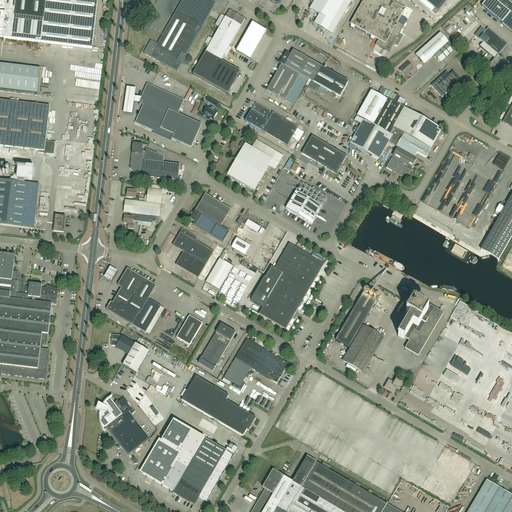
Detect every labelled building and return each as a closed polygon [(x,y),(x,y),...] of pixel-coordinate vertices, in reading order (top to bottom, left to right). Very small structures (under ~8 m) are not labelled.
[(98,1),(88,0),(0,0),(0,37),(11,39),(93,49),(98,1)] [(182,0),(170,22),(197,37),(216,2),(211,0),(182,0)] [(315,0),(310,10),(309,12),(313,15),(314,12),(319,15),(314,24),(326,31),(332,34),(352,0),(315,0)] [(397,23),(405,9),(388,0),(364,0),(351,25),(379,40),(376,45),(389,52),(388,52),(389,52),(403,26),(397,23)] [(448,0),(422,0),(438,13),(448,0)] [(486,0),(481,6),(511,31),(511,3),(507,0),(486,0)] [(221,15),(215,25),(220,27),(206,52),(221,61),(224,56),(227,57),(232,48),(229,47),(245,19),(239,16),(238,15),(238,13),(236,14),(235,13),(229,10),(225,17),(221,15)] [(197,37),(170,22),(157,45),(155,44),(155,43),(151,41),(147,48),(149,49),(146,55),(159,62),(177,72),(197,37)] [(266,31),(253,23),(236,51),(250,59),(266,31)] [(494,59),(497,55),(506,44),(488,29),(479,39),(483,43),(480,47),(483,50),(494,59)] [(440,64),(455,50),(440,33),(415,56),(424,65),(434,56),(440,64)] [(306,79),(308,80),(308,79),(340,98),(349,83),(293,51),(290,56),(286,53),(285,52),(279,63),(278,63),(281,65),(306,79)] [(241,72),(221,61),(206,52),(193,74),(228,94),(241,72)] [(0,63),(0,89),(37,94),(40,69),(0,63)] [(399,70),(405,77),(413,69),(408,63),(399,70)] [(301,93),(308,80),(306,79),(281,65),(274,78),(301,93)] [(441,97),(446,93),(445,93),(460,79),(453,72),(450,75),(446,71),(431,85),(441,97)] [(298,98),(301,93),(274,78),(267,91),(285,101),(289,93),(298,98)] [(140,101),(139,103),(144,105),(135,123),(161,134),(160,137),(162,138),(163,135),(172,139),(172,140),(191,148),(202,125),(178,114),(184,101),(166,92),(166,93),(147,84),(142,96),(140,101)] [(136,87),(127,86),(123,111),(132,113),(134,101),(140,101),(142,96),(135,95),(136,87)] [(393,145),(402,129),(412,113),(408,110),(404,108),(399,106),(400,106),(397,104),(397,105),(387,99),(387,100),(371,91),(354,121),(361,125),(350,144),(379,160),(389,143),(393,145)] [(218,103),(208,97),(206,101),(216,106),(218,103)] [(54,155),(56,142),(46,141),(50,106),(0,100),(0,146),(39,151),(39,153),(54,155)] [(197,101),(192,112),(196,114),(201,103),(197,101)] [(287,147),(298,128),(273,113),(272,114),(270,113),(270,112),(256,103),(252,109),(250,111),(251,112),(245,122),(287,147)] [(511,128),(511,105),(503,123),(511,128)] [(206,110),(204,114),(211,118),(213,120),(217,112),(212,109),(206,106),(204,108),(206,110)] [(440,129),(412,113),(402,129),(433,146),(441,132),(438,130),(440,129)] [(397,148),(402,150),(404,146),(417,153),(426,158),(433,146),(402,129),(393,145),(397,148)] [(336,174),(347,156),(312,136),(302,154),(336,174)] [(238,156),(227,175),(254,191),(269,166),(272,160),(279,164),(283,156),(256,140),(252,148),(246,144),(243,142),(241,143),(239,146),(240,148),(242,149),(238,156),(237,155),(238,156)] [(161,178),(163,163),(164,157),(146,149),(146,152),(142,151),(143,144),(133,143),(132,153),(131,168),(130,168),(134,174),(135,173),(138,173),(138,176),(161,178)] [(404,146),(402,150),(397,148),(386,168),(406,179),(411,171),(403,166),(405,164),(412,168),(416,159),(415,158),(417,153),(404,146)] [(291,157),(285,168),(289,170),(295,160),(291,157)] [(15,162),(14,177),(33,178),(34,161),(23,161),(23,162),(15,162)] [(180,165),(163,163),(161,178),(178,180),(180,165)] [(0,225),(34,230),(39,184),(0,179),(0,225)] [(511,185),(510,189),(511,189),(511,195),(499,219),(511,226),(511,185)] [(125,213),(131,214),(138,215),(159,217),(162,191),(148,189),(147,196),(145,196),(144,203),(139,202),(132,202),(126,201),(126,206),(124,206),(124,208),(125,208),(125,213)] [(126,194),(127,194),(127,197),(133,198),(132,202),(139,202),(140,195),(136,195),(136,191),(132,191),(132,189),(127,189),(126,194)] [(312,225),(322,207),(296,192),(286,209),(312,225)] [(195,222),(193,225),(223,243),(229,232),(221,227),(231,210),(205,194),(195,211),(190,219),(195,222)] [(138,215),(131,214),(130,217),(124,217),(124,224),(129,224),(128,229),(133,229),(134,225),(133,225),(133,221),(137,222),(138,215)] [(64,233),(66,217),(56,216),(54,232),(64,233)] [(499,260),(511,236),(511,226),(499,219),(481,250),(499,260)] [(248,220),(245,225),(258,233),(261,227),(248,220)] [(176,265),(198,278),(214,252),(195,241),(197,238),(182,230),(173,246),(184,252),(176,265)] [(231,247),(244,255),(250,246),(237,238),(231,247)] [(264,278),(250,301),(262,308),(259,314),(286,330),(303,300),(324,264),(289,244),(275,269),(272,268),(265,279),(264,278)] [(0,374),(44,379),(46,377),(49,350),(42,349),(42,345),(47,346),(51,304),(56,305),(58,290),(47,286),(47,288),(41,289),(42,285),(29,283),(29,287),(25,287),(25,283),(22,283),(22,280),(15,272),(13,272),(15,256),(0,253),(0,374)] [(220,259),(206,283),(219,291),(233,266),(220,259)] [(117,270),(110,266),(104,276),(112,280),(117,270)] [(111,302),(106,310),(146,334),(151,325),(161,307),(148,300),(156,286),(131,271),(127,269),(118,286),(122,288),(113,303),(111,302)] [(349,349),(376,301),(363,293),(336,341),(349,349)] [(418,357),(444,314),(430,306),(428,310),(423,307),(424,305),(419,302),(418,304),(413,301),(406,313),(410,315),(398,337),(404,340),(405,338),(409,341),(405,349),(418,357)] [(190,346),(203,324),(189,316),(176,338),(190,346)] [(505,337),(472,322),(468,329),(489,338),(488,339),(501,345),(505,337)] [(212,372),(236,333),(221,324),(198,363),(212,372)] [(343,361),(364,373),(384,339),(363,327),(343,361)] [(136,374),(149,352),(122,336),(122,337),(120,336),(112,335),(111,346),(116,346),(116,348),(129,355),(122,366),(136,374)] [(235,359),(251,368),(263,349),(247,339),(235,359)] [(263,349),(251,368),(277,384),(288,364),(263,349)] [(487,350),(485,354),(487,355),(486,357),(494,361),(497,356),(487,350)] [(251,368),(235,359),(224,378),(240,387),(251,368)] [(173,372),(171,375),(177,380),(179,377),(173,372)] [(476,396),(478,393),(444,373),(440,380),(459,391),(461,387),(476,396)] [(249,431),(256,418),(250,415),(249,415),(226,401),(229,396),(196,377),(182,401),(243,437),(247,430),(249,431)] [(399,389),(403,383),(396,379),(393,383),(389,381),(385,388),(392,392),(393,389),(395,390),(396,388),(399,389)] [(475,416),(478,411),(441,390),(440,390),(436,388),(433,392),(435,393),(433,397),(456,410),(458,406),(475,416)] [(101,405),(99,411),(98,412),(99,411),(100,412),(100,414),(99,417),(100,420),(100,422),(101,425),(102,427),(103,430),(104,432),(105,431),(104,430),(106,428),(128,456),(150,439),(131,415),(135,412),(131,407),(131,408),(128,404),(128,403),(124,397),(118,402),(117,400),(113,403),(109,398),(108,399),(107,400),(106,400),(105,401),(104,403),(103,404),(103,405),(102,406),(101,405)] [(166,406),(159,400),(156,403),(154,401),(152,403),(158,408),(152,414),(157,418),(161,413),(160,411),(161,410),(159,408),(162,404),(165,407),(166,406)] [(395,427),(399,420),(395,417),(391,425),(395,427)] [(142,474),(174,493),(194,505),(199,497),(207,502),(238,449),(234,447),(231,451),(227,449),(226,451),(205,439),(173,420),(142,474)] [(399,511),(387,504),(328,470),(330,467),(324,463),(322,466),(307,457),(307,458),(293,482),(273,470),(263,488),(265,489),(252,511),(399,511)] [(511,511),(511,495),(500,488),(487,480),(484,485),(468,511),(511,511)]
